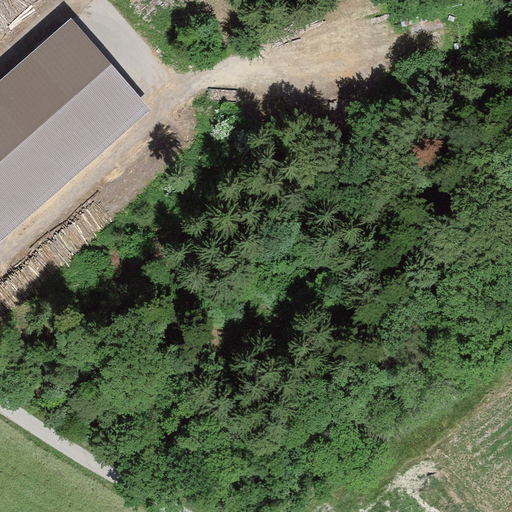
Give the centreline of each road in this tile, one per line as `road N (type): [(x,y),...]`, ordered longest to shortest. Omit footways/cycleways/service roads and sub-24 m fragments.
road 1 (track): [(0,249),(326,0)]
road 2 (track): [(0,377),(199,511)]
road 3 (track): [(335,0),(384,62),(455,50),(508,26)]
road 4 (track): [(384,62),(276,106),(214,78)]
